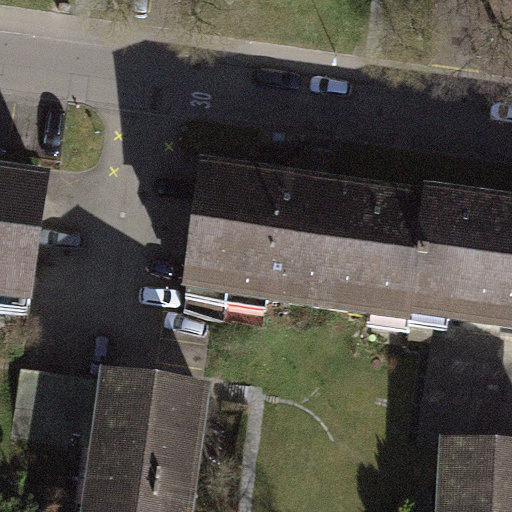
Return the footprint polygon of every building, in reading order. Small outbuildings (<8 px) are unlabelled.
[(429,208),(207,178),(191,292),(414,322),(414,317),(429,208)] [(0,187),(0,301),(32,306),(48,194),(0,187)] [(511,215),(429,204),(429,208),(414,317),(438,320),(511,330),(511,215)] [(452,450),(511,453),(511,330),(438,320),(420,446),(452,450)] [(104,449),(113,386),(24,372),(14,435),(104,449)] [(104,449),(94,511),(190,511),(206,400),(113,386),(104,449)] [(511,511),(511,453),(452,450),(448,511),(511,511)]
